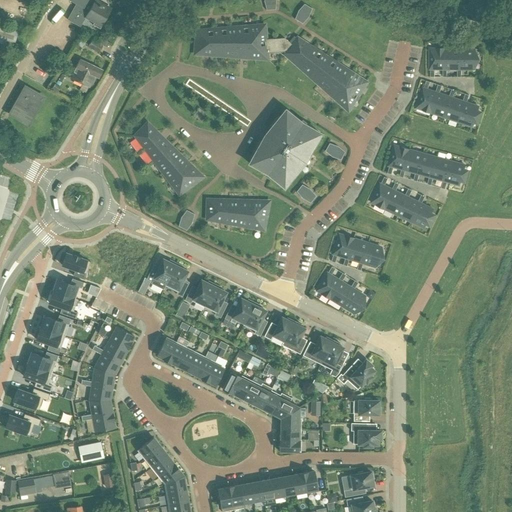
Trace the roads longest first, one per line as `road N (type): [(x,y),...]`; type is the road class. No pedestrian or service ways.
road 1 (residential): [(361,147),(277,93),(171,72),(159,86),(162,106),(254,183)]
road 2 (residential): [(283,295),(106,209)]
road 3 (residential): [(398,348),(465,226),(511,224)]
road 4 (residential): [(283,295),(298,238),(349,178),(361,147)]
road 5 (residential): [(0,386),(40,269),(36,250)]
road 6 (residential): [(265,464),(399,458)]
road 7 (residential): [(398,348),(283,295)]
road 8 (unclassified): [(0,107),(61,0)]
